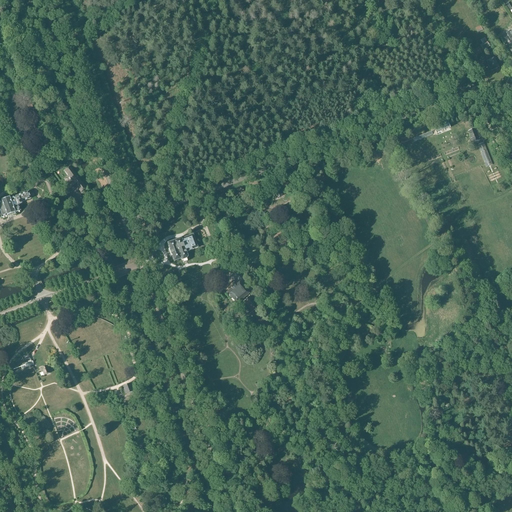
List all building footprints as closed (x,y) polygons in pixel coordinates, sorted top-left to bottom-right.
[(484,50),(490,47),(485,38),(480,40),(482,44),(480,45),(484,50)] [(492,71),(498,67),(494,59),(492,60),(490,56),(486,58),(488,62),(487,62),(489,65),(489,67),(490,68),(491,68),(492,71)] [(437,133),(451,128),(448,121),(434,126),(437,133)] [(480,141),(483,140),(478,128),(475,129),(468,132),(473,144),(480,141)] [(414,142),(433,134),(432,132),(413,139),(414,142)] [(486,167),(493,164),(484,143),(477,146),(486,167)] [(81,192),(86,188),(85,187),(86,187),(82,183),(70,167),(65,170),(73,182),(71,184),(71,183),(68,185),(68,186),(66,188),(69,193),(77,187),(81,192)] [(277,198),(282,196),(278,186),(273,188),(277,198)] [(21,203),(31,199),(28,192),(10,199),(9,198),(2,201),(2,202),(0,202),(0,213),(1,218),(7,216),(8,218),(15,215),(15,213),(20,211),(18,205),(21,204),(21,203)] [(183,238),(167,244),(170,250),(168,250),(171,256),(172,256),(174,262),(181,260),(183,260),(187,259),(187,257),(186,252),(198,248),(193,235),(183,239),(183,238)] [(236,304),(250,293),(239,282),(235,286),(234,285),(231,288),(231,289),(226,293),(236,304)] [(248,316),(259,307),(250,297),(243,303),(245,305),(241,308),(248,316)] [(44,375),(50,374),(47,366),(42,368),(40,369),(41,372),(43,372),(44,375)] [(126,394),(133,391),(130,384),(123,386),(126,394)]
